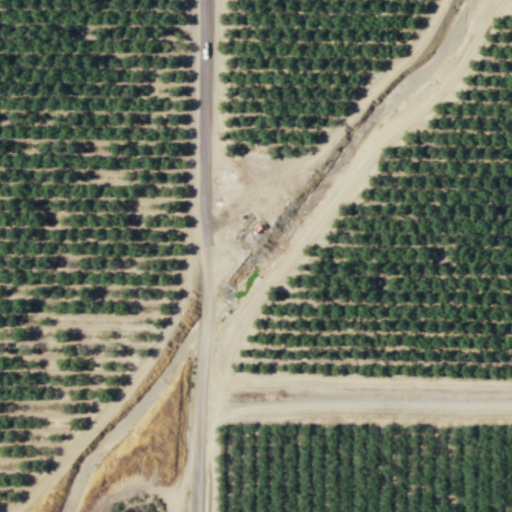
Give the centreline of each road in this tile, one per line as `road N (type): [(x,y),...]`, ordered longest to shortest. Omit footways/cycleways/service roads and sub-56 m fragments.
road 1 (track): [(213,511),(212,412),(244,326),(379,147),(460,65),(501,0)]
road 2 (residential): [(197,511),(204,0)]
road 3 (track): [(443,0),(412,50),(322,147),(202,230)]
road 4 (track): [(203,245),(153,353),(68,457),(10,511)]
road 5 (track): [(511,404),(212,412)]
road 6 (track): [(220,377),(511,384)]
road 7 (track): [(300,163),(219,156),(216,0)]
